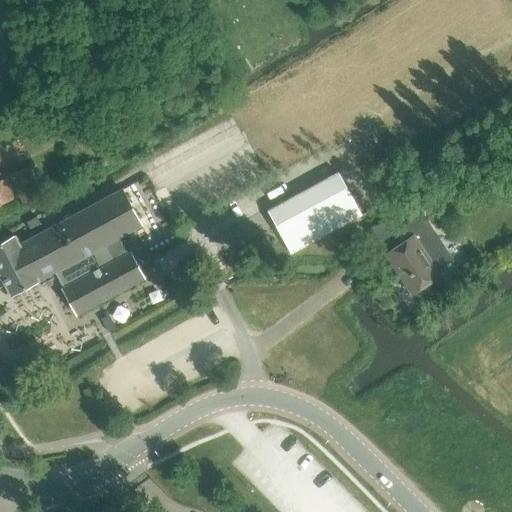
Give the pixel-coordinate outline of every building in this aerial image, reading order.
[(72,141),(97,128),(91,117),(66,130),(72,141)] [(24,205),(42,197),(29,168),(10,176),(24,205)] [(338,173),(268,211),(290,253),(361,215),(338,173)] [(1,204),(13,199),(4,179),(0,180),(0,205),(1,205),(1,204)] [(0,276),(11,296),(55,273),(63,288),(126,254),(118,238),(142,226),(123,190),(20,246),(15,238),(0,245),(0,276)] [(411,294),(439,275),(436,270),(452,259),(421,212),(404,223),(405,226),(401,228),(393,215),(370,231),(379,245),(382,243),(388,252),(385,254),(411,294)] [(77,315),(144,279),(130,252),(63,288),(62,289),(77,315)] [(107,316),(100,320),(107,334),(115,330),(107,316)]
